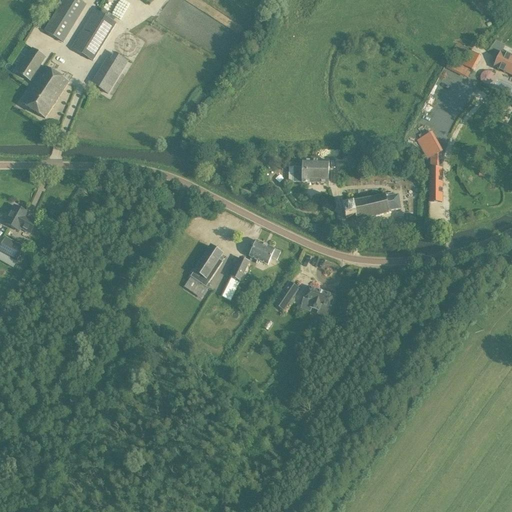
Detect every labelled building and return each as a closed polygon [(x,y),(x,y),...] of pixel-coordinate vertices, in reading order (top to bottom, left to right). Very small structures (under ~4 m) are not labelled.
[(63,0),(55,14),(73,26),(86,5),(77,0),(63,0)] [(95,11),(71,48),(93,61),(116,24),(95,11)] [(32,49),(17,72),(30,81),(46,58),(32,49)] [(463,65),(462,66),(470,70),(478,55),(470,51),(466,60),(463,65)] [(511,57),(501,53),(494,67),(511,75),(511,57)] [(107,58),(89,85),(107,97),(125,71),(107,58)] [(69,82),(45,67),(21,103),(45,119),(69,82)] [(417,138),(425,159),(441,152),(433,132),(417,138)] [(302,167),(294,167),(293,182),(303,183),(303,184),(307,184),(328,184),(329,161),(319,161),(319,157),(310,157),(310,161),(303,161),(302,167)] [(352,159),(353,168),(353,169),(369,168),(368,158),(359,159),(352,159)] [(430,175),(430,202),(442,202),(442,194),(443,194),(443,193),(442,193),(442,190),(443,190),(443,189),(442,189),(442,183),(443,183),(443,182),(442,182),(442,179),(443,179),(443,178),(442,178),(442,170),(430,170),(430,175)] [(345,207),(344,208),(343,208),(346,219),(356,217),(356,221),(371,218),(371,222),(376,221),(375,217),(389,214),(389,212),(401,210),(398,195),(393,196),(393,194),(387,195),(387,196),(386,196),(353,203),(344,204),(345,207)] [(29,214),(15,206),(5,224),(19,232),(21,229),(31,234),(37,223),(27,218),(29,214)] [(0,252),(17,262),(24,248),(6,238),(0,248),(0,252)] [(256,241),(249,258),(268,266),(271,259),(277,261),(280,253),(275,250),(256,241)] [(211,247),(194,272),(190,277),(206,288),(222,263),(219,260),(223,255),(211,247)] [(234,279),(225,298),(231,301),(240,282),(250,263),(240,258),(230,277),(234,279)] [(299,289),(289,283),(274,305),(284,311),(299,289)] [(335,297),(308,287),(302,304),(312,307),(312,308),(319,311),(320,310),(329,313),(335,297)]
